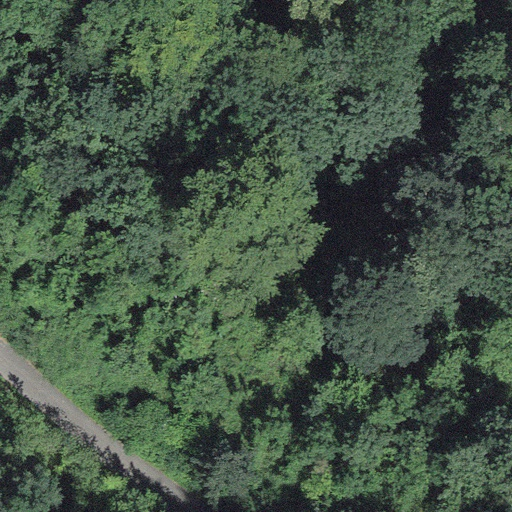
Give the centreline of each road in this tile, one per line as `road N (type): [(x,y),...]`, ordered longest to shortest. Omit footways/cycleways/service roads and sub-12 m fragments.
road 1 (trunk): [(138,511),(364,0)]
road 2 (motorway): [(364,511),(511,181)]
road 3 (track): [(0,351),(119,456),(201,511)]
